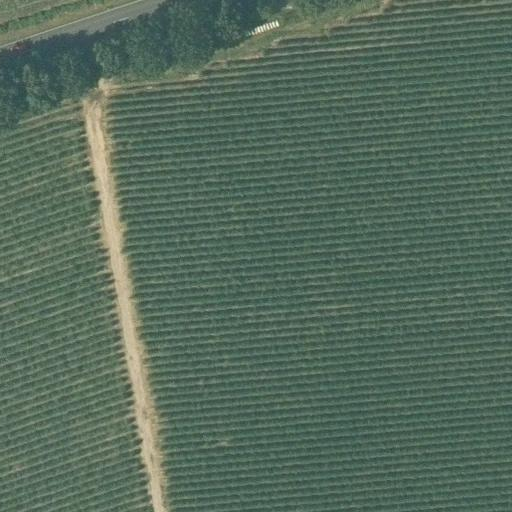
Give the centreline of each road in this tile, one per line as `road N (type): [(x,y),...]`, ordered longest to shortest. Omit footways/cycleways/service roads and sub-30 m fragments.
road 1 (track): [(156,511),(81,71)]
road 2 (secondary): [(179,0),(0,59)]
